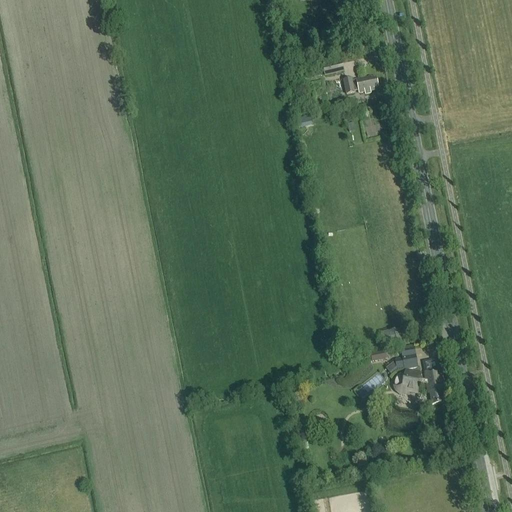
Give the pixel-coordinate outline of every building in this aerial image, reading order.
[(322,68),(325,77),(344,72),(342,63),(322,68)] [(303,81),(322,76),(320,68),(294,75),(296,81),(303,80),(303,81)] [(353,94),(358,93),(359,94),(364,93),(365,95),(371,94),(371,92),(374,91),(374,89),(378,88),(376,79),(372,80),(372,77),(356,81),(351,82),(351,80),(343,82),(345,96),(353,95),(353,94)] [(298,129),(301,129),(312,126),(310,117),(296,120),(298,129)] [(400,330),(388,333),(381,334),(384,348),(403,344),(400,330)] [(395,360),(385,368),(391,375),(398,370),(404,369),(405,371),(418,368),(415,352),(402,354),(402,358),(395,360)] [(425,373),(426,381),(418,380),(418,376),(406,373),(405,375),(402,376),(398,377),(395,380),(394,383),(393,387),(394,391),(397,394),(400,396),(404,396),(408,394),(408,391),(417,393),(419,384),(426,385),(428,394),(430,393),(433,407),(444,405),(442,392),(445,391),(444,384),(443,384),(441,371),(425,373)]
